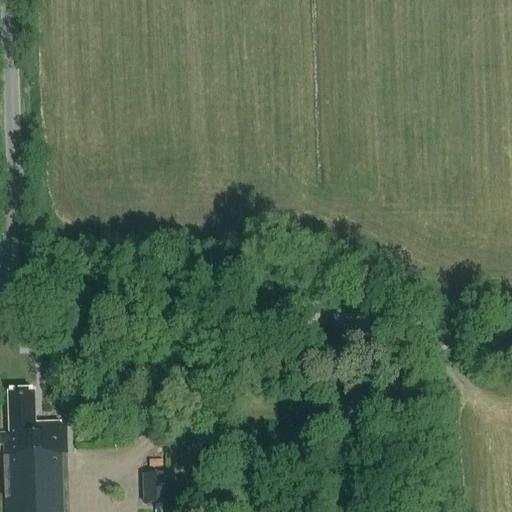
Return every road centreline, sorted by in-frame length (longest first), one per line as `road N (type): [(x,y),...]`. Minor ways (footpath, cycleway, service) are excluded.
road 1 (unclassified): [(13,283),(233,323),(354,322),(435,348)]
road 2 (unclassified): [(13,283),(6,0)]
